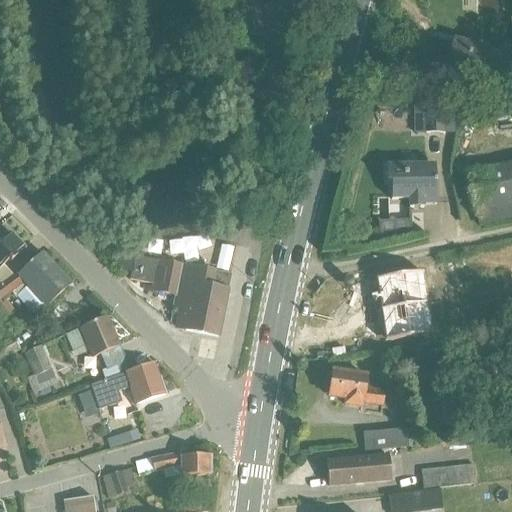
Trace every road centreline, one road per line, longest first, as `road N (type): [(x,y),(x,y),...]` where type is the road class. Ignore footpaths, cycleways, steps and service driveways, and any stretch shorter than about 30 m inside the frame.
road 1 (track): [(308,0),(258,206),(206,244),(141,245),(81,226),(0,136)]
road 2 (primary): [(358,0),(287,268),(259,423)]
road 3 (residential): [(0,182),(199,387),(259,423)]
road 4 (residential): [(0,490),(259,423)]
road 5 (track): [(287,268),(332,271),(511,231)]
